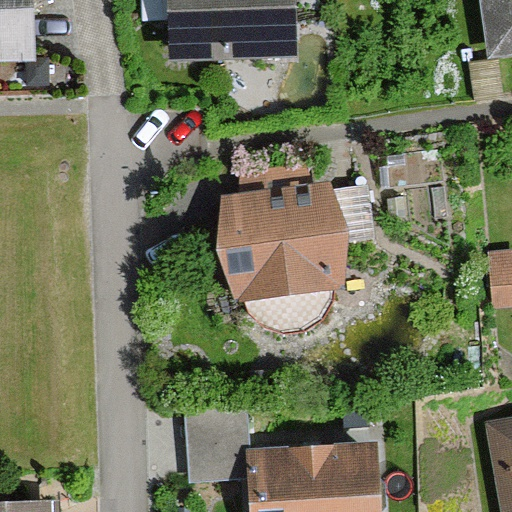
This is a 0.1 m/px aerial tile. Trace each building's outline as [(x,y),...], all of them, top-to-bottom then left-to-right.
[(0,0),(0,62),(32,62),(32,0),(0,0)] [(167,0),(168,63),(296,61),(294,0),(167,0)] [(511,0),(467,0),(473,57),(511,52),(511,0)] [(211,203),(224,305),(356,288),(343,186),(211,203)] [(511,511),(511,416),(480,423),(495,511),(511,511)] [(243,511),(376,511),(370,439),(242,446),(243,511)]
